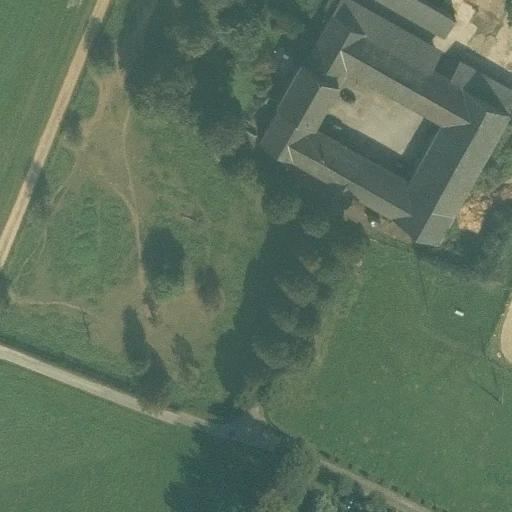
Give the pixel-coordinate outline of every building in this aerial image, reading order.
[(347,0),(339,0),(333,11),(427,64),(435,50),(347,0)] [(392,0),(445,30),(454,14),(429,0),(392,0)] [(414,104),(418,96),(434,68),(427,64),(333,11),(305,59),(337,77),(345,64),(414,104)] [(276,98),(281,100),(313,119),(337,77),(305,59),(300,56),(276,98)] [(511,92),(460,63),(452,78),(462,84),(509,111),(511,104),(511,92)] [(418,96),(432,104),(448,76),(434,68),(418,96)] [(432,104),(446,113),(462,84),(452,78),(448,76),(432,104)] [(407,183),(389,173),(373,202),(437,238),(509,111),(462,84),(446,113),(407,183)] [(308,127),(313,119),(281,100),(259,137),(292,155),(308,127)] [(292,155),(334,180),(350,151),(308,127),(292,155)] [(363,158),(350,151),(334,180),(347,187),(363,158)] [(389,173),(363,158),(347,187),(373,202),(389,173)]
